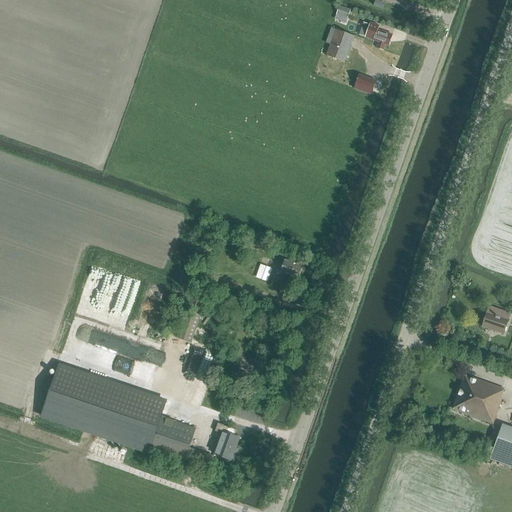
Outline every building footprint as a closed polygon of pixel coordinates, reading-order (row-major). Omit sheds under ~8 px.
[(335,18),(346,22),(350,10),(339,7),(335,18)] [(378,30),(379,27),(370,24),(365,38),(377,43),(376,47),(383,50),(385,45),(388,46),(392,35),(378,30)] [(326,56),(344,62),(354,36),(330,27),(325,43),(330,44),(326,56)] [(376,81),(359,75),(354,89),(371,94),(376,81)] [(259,273),(272,277),(277,262),(263,258),(259,273)] [(281,272),(299,278),(303,267),(284,260),(281,272)] [(175,338),(191,344),(207,299),(190,293),(183,315),(175,338)] [(483,326),(504,334),(511,313),(489,306),(487,312),(483,326)] [(167,380),(178,351),(169,347),(157,376),(167,380)] [(196,428),(161,417),(166,402),(58,365),(41,415),(184,464),(196,428)] [(501,399),(504,389),(465,375),(453,410),(493,424),(502,400),(501,399)] [(211,379),(207,389),(216,393),(220,383),(211,379)] [(235,436),(237,430),(218,423),(215,432),(221,434),(213,454),(234,462),(238,449),(236,448),(240,438),(235,436)] [(511,425),(505,423),(492,457),(511,464),(511,425)] [(193,463),(210,468),(214,456),(198,450),(193,463)]
